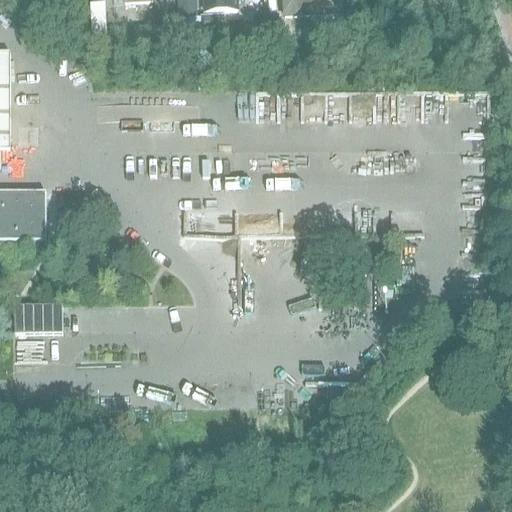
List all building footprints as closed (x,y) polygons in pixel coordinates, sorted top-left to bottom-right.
[(108,0),(111,43),(134,41),(134,29),(156,28),(154,0),(108,0)] [(156,40),(180,39),(180,27),(202,25),(200,0),(154,0),(156,28),(156,40)] [(202,37),(226,36),(225,24),(248,23),(246,0),(200,0),(202,25),(202,37)] [(346,2),(346,0),(280,0),(282,29),(359,25),(358,1),(347,2),(346,2)] [(226,36),(248,35),(248,23),(225,24),(226,36)] [(180,39),(202,37),(202,25),(180,27),(180,39)] [(134,41),(156,40),(156,28),(134,29),(134,41)] [(0,152),(11,153),(11,55),(0,55),(0,152)] [(0,243),(47,244),(47,201),(47,195),(0,194),(0,243)]
